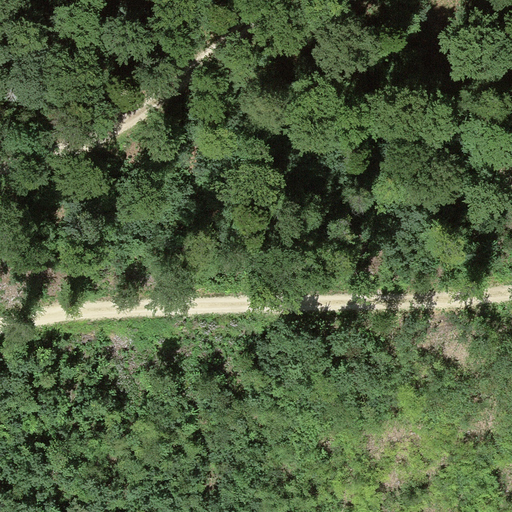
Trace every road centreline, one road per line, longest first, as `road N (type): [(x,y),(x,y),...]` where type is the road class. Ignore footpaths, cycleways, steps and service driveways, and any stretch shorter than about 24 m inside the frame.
road 1 (track): [(511,290),(95,309),(0,325)]
road 2 (track): [(133,117),(278,0)]
road 3 (track): [(0,169),(75,147),(133,117)]
